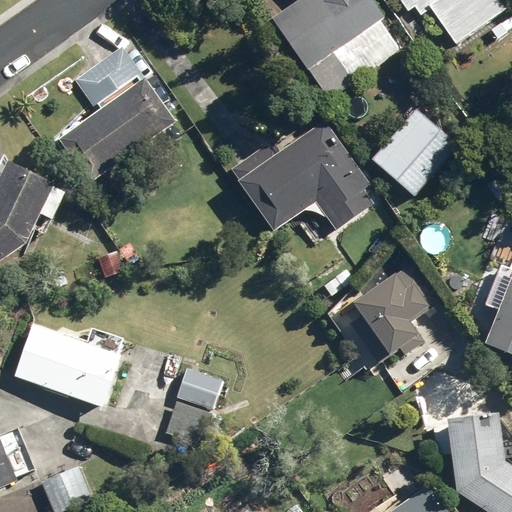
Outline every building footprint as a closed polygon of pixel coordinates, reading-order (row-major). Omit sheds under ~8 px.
[(318,67),(339,97),(359,84),(341,53),(359,40),(378,66),(404,50),(387,21),(392,16),(380,0),(306,0),(281,17),(316,69),(318,67)] [(405,0),(413,11),(421,5),(427,14),(436,8),(460,45),(511,10),(504,0),(405,0)] [(150,79),(127,46),(79,81),(103,112),(70,136),(101,180),(185,120),(154,76),(150,79)] [(380,159),(422,196),(466,145),(424,108),(380,159)] [(239,168),(282,229),(321,201),(342,231),(381,204),(371,190),(377,186),(331,121),(286,153),(277,141),(239,168)] [(0,265),(33,243),(64,182),(17,160),(0,191),(0,265)] [(101,260),(108,277),(126,270),(119,252),(101,260)] [(376,366),(383,361),(385,365),(430,333),(420,319),(446,302),(417,261),(340,314),(376,366)] [(328,284),(336,296),(359,280),(350,269),(328,284)] [(58,276),(63,287),(70,283),(65,272),(58,276)] [(511,299),(496,343),(511,349),(511,299)] [(23,378),(112,408),(130,354),(41,324),(23,378)] [(183,397),(218,410),(227,381),(192,369),(183,397)] [(165,445),(210,460),(224,416),(179,401),(165,445)] [(511,511),(511,458),(508,417),(459,420),(459,425),(434,427),(436,456),(462,454),(465,492),(495,511),(511,511)] [(0,490),(27,479),(5,427),(0,429),(0,490)] [(47,482),(60,511),(80,511),(99,504),(83,467),(47,482)] [(330,499),(337,511),(378,511),(396,501),(376,470),(330,499)] [(398,511),(458,511),(438,484),(398,511)]
